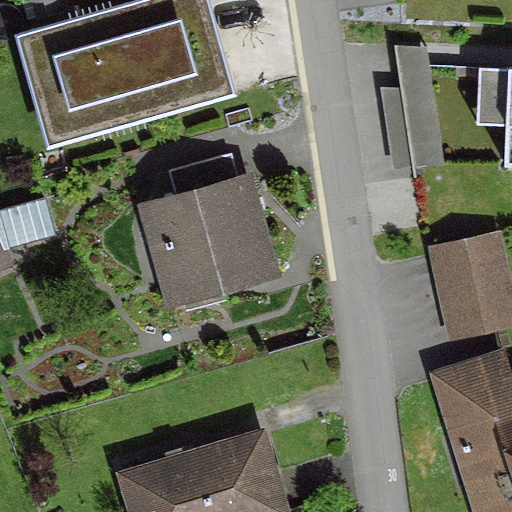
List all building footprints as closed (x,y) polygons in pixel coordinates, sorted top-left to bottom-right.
[(219,88),(194,0),(167,0),(109,16),(112,26),(70,38),(67,28),(22,41),(49,137),(94,124),(91,114),(133,102),(136,112),(219,88)] [(59,0),(28,0),(33,17),(62,9),(59,0)] [(221,155),(220,155),(164,172),(172,201),(149,207),(151,214),(143,219),(149,240),(158,240),(174,295),(258,272),(249,241),(258,238),(253,221),(244,219),(233,183),(229,184),(221,155)] [(25,206),(33,235),(49,230),(41,202),(25,206)] [(509,318),(492,240),(430,254),(448,332),(509,318)] [(444,410),(475,511),(511,511),(511,410),(498,415),(482,363),(458,371),(467,403),(444,410)] [(121,477),(131,511),(277,511),(255,437),(121,477)]
